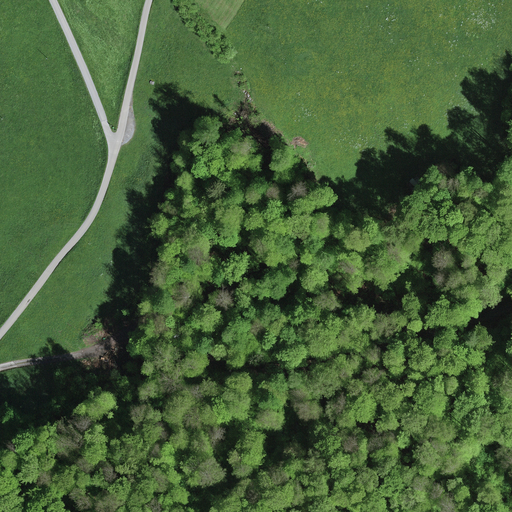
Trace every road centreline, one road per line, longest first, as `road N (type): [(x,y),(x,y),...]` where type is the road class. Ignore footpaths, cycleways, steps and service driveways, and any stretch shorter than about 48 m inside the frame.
road 1 (track): [(0,369),(154,341),(241,367),(298,369),(511,308)]
road 2 (track): [(52,0),(113,153)]
